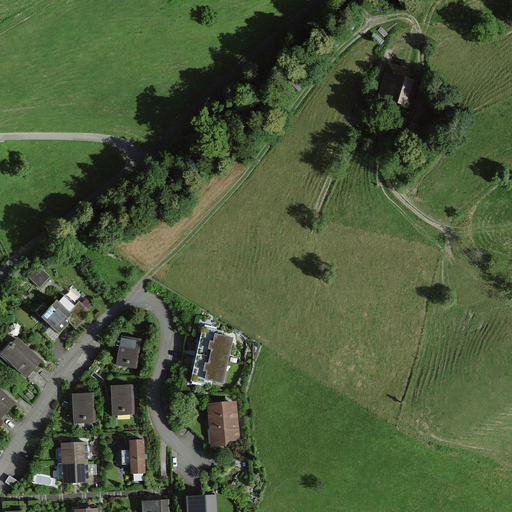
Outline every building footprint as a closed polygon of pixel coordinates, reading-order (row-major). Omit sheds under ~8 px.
[(386,61),(375,100),(408,109),(415,85),(404,82),(409,67),(386,61)] [(39,288),(51,277),(43,269),(31,279),(39,288)] [(74,316),(55,300),(49,307),(38,298),(30,307),(59,333),(74,316)] [(227,361),(232,335),(203,329),(198,355),(227,361)] [(136,367),(141,339),(122,335),(117,364),(136,367)] [(42,361),(15,338),(0,354),(26,378),(42,361)] [(221,387),(227,361),(198,355),(192,381),(221,387)] [(131,385),(111,385),(112,415),(132,414),(131,385)] [(0,418),(15,403),(0,389),(0,418)] [(93,422),(91,393),(73,394),(74,423),(93,422)] [(240,441),(236,401),(208,404),(212,443),(240,441)] [(145,473),(144,439),(129,440),(130,473),(145,473)] [(63,445),(64,464),(86,463),(86,444),(63,445)] [(64,464),(64,483),(87,482),(86,463),(64,464)] [(217,511),(217,496),(187,498),(187,511),(217,511)] [(170,511),(170,500),(144,502),(144,511),(170,511)]
